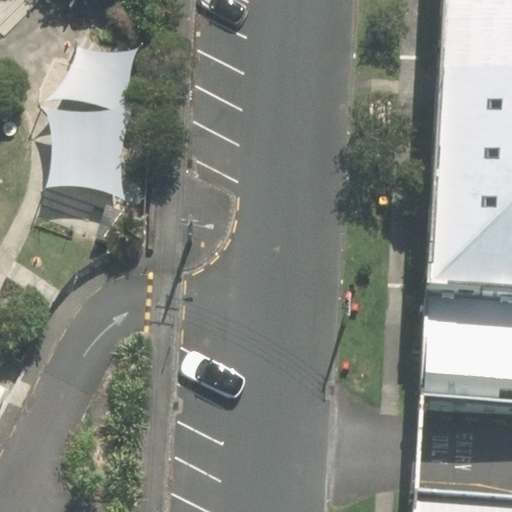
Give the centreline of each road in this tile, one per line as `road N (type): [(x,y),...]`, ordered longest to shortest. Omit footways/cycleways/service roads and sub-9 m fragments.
road 1 (tertiary): [(267,511),(297,0)]
road 2 (unknown): [(511,451),(388,443),(272,423)]
